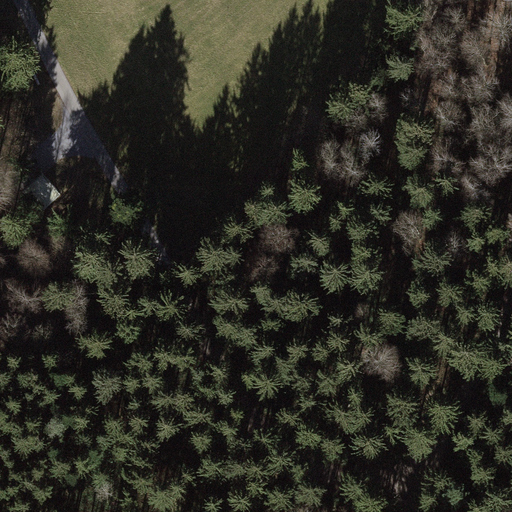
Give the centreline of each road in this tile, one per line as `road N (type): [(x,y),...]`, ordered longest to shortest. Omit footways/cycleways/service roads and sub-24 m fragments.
road 1 (track): [(16,0),(70,116),(272,448),(324,486),(423,483)]
road 2 (track): [(511,307),(412,511)]
